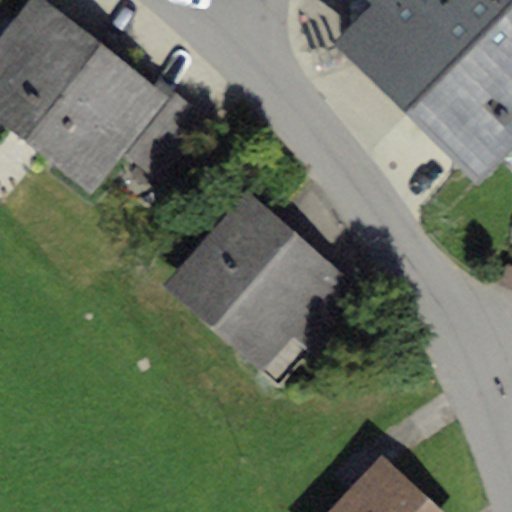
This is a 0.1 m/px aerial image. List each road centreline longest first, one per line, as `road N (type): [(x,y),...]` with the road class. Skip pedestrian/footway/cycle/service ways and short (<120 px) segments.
road 1 (residential): [(209,24),(347,180),(471,351)]
road 2 (residential): [(471,351),(511,494)]
